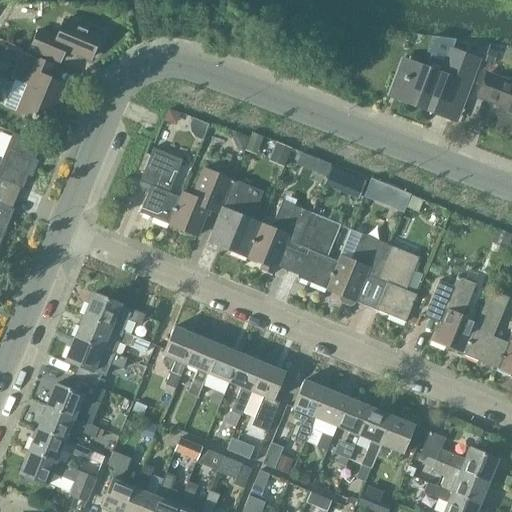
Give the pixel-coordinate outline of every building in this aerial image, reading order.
[(59,63),(64,50),(89,60),(99,36),(65,21),(57,40),(39,32),(31,51),(59,63)] [(0,47),(0,60),(9,64),(14,53),(0,47)] [(490,50),(486,60),(493,62),(497,53),(490,50)] [(47,78),(52,67),(21,55),(12,80),(14,81),(4,107),(51,126),(61,101),(64,102),(70,87),(47,78)] [(441,71),(399,55),(385,91),(449,116),(466,71),(445,62),(441,71)] [(504,109),(496,131),(511,137),(511,85),(487,76),(478,99),(504,109)] [(168,110),(163,122),(171,125),(177,122),(180,114),(168,110)] [(2,159),(0,157),(0,179),(23,189),(41,145),(13,133),(2,159)] [(251,137),(246,149),(257,153),(263,137),(252,133),(251,137)] [(277,143),(270,162),(283,167),(290,149),(280,145),(277,143)] [(150,188),(139,214),(168,226),(180,198),(170,194),(183,162),(154,150),(140,183),(150,188)] [(318,159),(311,176),(325,181),(331,166),(332,165),(320,160),(318,159)] [(325,181),(325,182),(359,196),(365,180),(331,166),(325,181)] [(168,226),(197,238),(207,212),(218,216),(232,182),(204,170),(193,197),(182,193),(180,198),(168,226)] [(218,246),(247,258),(258,230),(261,224),(262,221),(252,217),(261,194),(232,182),(218,216),(208,242),(218,246)] [(386,187),(380,202),(404,212),(406,207),(410,197),(386,187)] [(410,197),(406,207),(418,212),(422,201),(411,197),(410,197)] [(247,258),(261,264),(259,269),(273,275),(277,266),(286,244),(297,248),(311,214),(282,203),(271,228),(261,224),(258,230),(247,258)] [(0,239),(3,240),(15,211),(0,204),(0,239)] [(308,253),(297,279),(326,290),(337,262),(328,259),(341,227),(311,214),(297,248),(308,253)] [(511,236),(498,231),(493,243),(508,250),(511,240),(511,236)] [(340,256),(337,262),(326,290),(340,296),(339,299),(340,303),(350,306),(354,305),(355,302),(356,301),(366,276),(376,281),(390,247),(361,235),(351,260),(340,256)] [(406,291),(419,259),(390,247),(376,281),(387,285),(377,311),(405,323),(416,295),(406,291)] [(430,342),(464,356),(474,331),(473,330),(459,324),(475,285),(474,285),(478,274),(461,267),(457,278),(453,288),(439,282),(424,318),(438,324),(430,342)] [(474,331),(464,356),(497,370),(508,344),(506,344),(492,338),(508,300),(489,292),(473,330),(474,331)] [(93,295),(84,317),(122,333),(122,332),(127,320),(140,326),(144,316),(93,295)] [(122,332),(122,333),(84,317),(75,339),(112,354),(112,353),(117,342),(131,348),(136,338),(122,332)] [(175,328),(163,356),(175,361),(166,385),(176,389),(185,365),(196,337),(175,328)] [(497,370),(511,376),(511,330),(506,344),(508,344),(497,370)] [(203,385),(207,375),(219,346),(196,337),(185,365),(197,370),(187,394),(197,398),(203,385)] [(95,372),(99,360),(122,370),(127,360),(112,353),(112,354),(75,339),(66,362),(79,367),(74,378),(96,387),(101,375),(95,372)] [(240,355),(219,346),(207,375),(203,385),(214,389),(225,394),(229,383),(240,355)] [(241,416),(251,393),(262,364),(240,355),(229,383),(241,389),(231,412),(240,416),(241,416)] [(138,358),(136,364),(145,368),(149,359),(144,356),(138,358)] [(264,425),(285,374),(262,364),(251,393),(263,398),(253,421),(264,425)] [(55,386),(46,408),(75,419),(80,407),(97,413),(106,391),(96,387),(74,378),(69,391),(55,386)] [(315,420),(314,419),(326,390),(316,386),(317,384),(316,381),(310,378),(307,380),(306,382),(304,381),(293,409),(294,410),(290,418),(302,423),(297,434),(300,441),(305,443),(315,420)] [(214,389),(209,403),(219,407),(225,394),(214,389)] [(315,419),(336,428),(348,400),(326,390),(314,419),(315,420),(315,419)] [(336,428),(358,437),(370,409),(348,400),(336,428)] [(136,403),(131,414),(142,419),(147,408),(136,403)] [(46,408),(37,429),(66,441),(71,429),(94,439),(98,429),(75,419),(46,408)] [(391,418),(370,409),(358,437),(370,442),(366,452),(376,456),(380,446),(391,418)] [(231,412),(226,424),(235,427),(240,416),(231,412)] [(403,456),(415,428),(391,418),(380,446),(403,456)] [(37,429),(28,452),(56,464),(57,462),(66,441),(37,429)] [(421,455),(436,462),(489,483),(498,462),(470,450),(466,460),(441,450),(446,439),(430,433),(421,455)] [(316,447),(327,452),(332,438),(322,434),(316,447)] [(179,439),(174,452),(185,456),(190,443),(179,439)] [(242,443),(237,454),(249,459),(254,448),(242,443)] [(262,465),(274,470),(283,448),(271,443),(262,465)] [(344,443),(339,456),(349,460),(354,447),(344,443)] [(280,458),(295,462),(299,448),(284,444),(280,458)] [(77,445),(73,456),(84,461),(85,459),(89,451),(77,445)] [(70,495),(86,502),(95,478),(57,462),(56,464),(28,452),(19,474),(20,474),(19,477),(20,480),(27,483),(30,482),(31,479),(47,486),(52,474),(75,483),(70,495)] [(113,452),(107,465),(116,469),(121,455),(113,452)] [(366,452),(360,465),(370,469),(376,456),(366,452)] [(121,455),(116,469),(112,480),(100,507),(111,511),(123,511),(134,489),(121,484),(131,460),(121,455)] [(339,456),(336,464),(346,468),(349,460),(339,456)] [(444,477),(440,488),(439,490),(480,506),(489,483),(436,462),(433,472),(444,477)] [(123,511),(150,511),(156,498),(155,498),(145,494),(155,468),(144,464),(134,489),(123,511)] [(241,465),(233,485),(244,489),(252,469),(241,465)] [(412,477),(414,470),(408,467),(405,474),(412,477)] [(264,489),(270,475),(259,470),(253,485),(264,489)] [(155,498),(156,498),(150,511),(175,511),(177,507),(182,496),(182,494),(171,490),(176,477),(166,473),(163,481),(155,498)] [(188,482),(182,496),(191,500),(197,486),(188,482)] [(444,511),(476,511),(480,506),(439,490),(440,488),(428,483),(424,494),(448,503),(444,511)] [(212,511),(219,495),(209,491),(204,506),(201,511),(212,511)] [(310,493),(305,504),(314,507),(318,496),(310,493)] [(363,493),(357,506),(370,511),(388,511),(392,505),(380,500),(365,494),(363,493)] [(182,496),(177,507),(175,511),(201,511),(204,506),(191,501),(191,500),(182,496)] [(261,511),(265,503),(249,497),(242,511),(261,511)]
